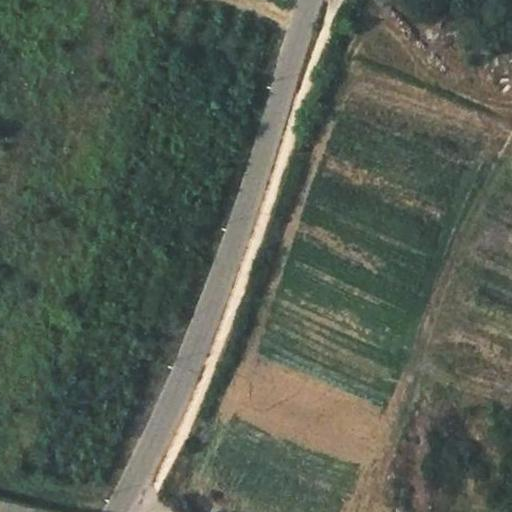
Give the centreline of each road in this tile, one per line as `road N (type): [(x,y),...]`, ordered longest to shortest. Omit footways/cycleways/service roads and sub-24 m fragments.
road 1 (unclassified): [(115,511),(201,328),(313,0)]
road 2 (track): [(511,125),(415,284),(395,336),(392,374),(427,453)]
